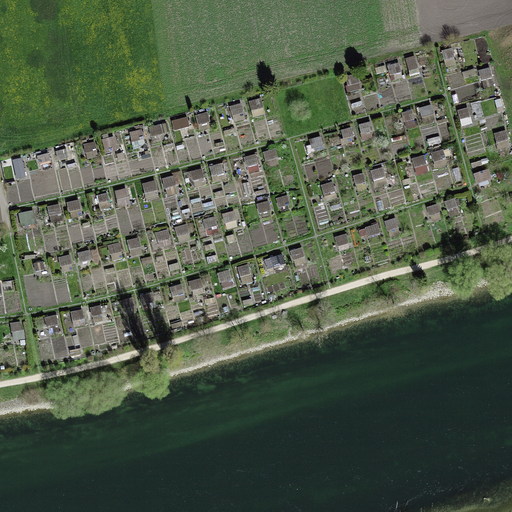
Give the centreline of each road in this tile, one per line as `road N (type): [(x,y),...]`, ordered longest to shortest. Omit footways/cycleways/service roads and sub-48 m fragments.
road 1 (track): [(511,238),(164,346),(0,383)]
road 2 (track): [(0,316),(183,277),(470,187)]
road 3 (track): [(445,93),(6,208)]
road 4 (track): [(435,53),(482,227)]
road 5 (track): [(328,282),(288,138)]
road 6 (track): [(26,314),(0,185)]
